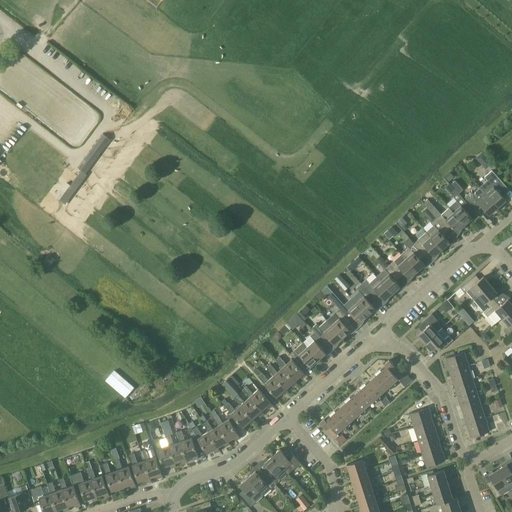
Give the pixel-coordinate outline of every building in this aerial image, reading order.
[(79,167),(87,173),(111,140),(103,134),(79,167)] [(480,188),(485,193),(497,207),(506,200),(495,188),(502,182),(492,170),(484,177),(488,181),(480,188)] [(463,189),(455,180),(450,184),(459,193),(463,189)] [(452,196),(457,192),(449,183),(445,187),(452,196)] [(489,215),(497,207),(485,193),(476,200),(470,193),(465,198),(477,211),(482,207),(489,215)] [(461,197),(449,208),(464,225),(472,218),(468,213),(472,209),(461,197)] [(423,204),(428,209),(433,205),(428,199),(423,204)] [(436,219),(447,231),(452,227),(456,232),(464,225),(449,208),(436,219)] [(434,225),(426,232),(441,249),(449,242),(443,235),(447,231),(436,219),(432,223),(434,225)] [(414,243),(425,255),(429,251),(434,256),(441,249),(426,232),(414,243)] [(425,255),(414,243),(401,254),(417,271),(425,264),(420,259),(425,255)] [(401,254),(389,265),(400,277),(404,273),(409,278),(417,271),(401,254)] [(56,260),(51,256),(45,262),(50,267),(56,260)] [(377,276),(392,293),(400,286),(395,281),(400,277),(389,265),(377,276)] [(334,278),(344,288),(347,285),(337,275),(334,278)] [(472,299),(490,284),(483,276),(479,280),(475,275),(460,288),(464,293),(466,292),(472,299)] [(362,284),(364,287),(375,300),(380,295),(384,300),(392,293),(377,276),(369,283),(366,280),(362,284)] [(483,312),(496,301),(492,297),(497,293),(490,284),(472,299),(483,312)] [(351,298),(367,316),(375,309),(370,304),(375,300),(364,287),(359,291),(351,298)] [(351,298),(339,309),(350,322),(355,318),(359,323),(367,316),(351,298)] [(496,323),(502,318),(511,309),(511,304),(508,299),(500,306),(496,301),(483,312),(487,317),(489,315),(496,323)] [(444,310),(451,306),(447,300),(440,305),(444,310)] [(462,307),(456,312),(467,325),(473,320),(462,307)] [(327,320),(331,325),(342,338),(350,331),(346,326),(350,322),(339,309),(327,320)] [(511,309),(502,318),(508,326),(504,330),(508,335),(511,331),(511,309)] [(301,327),(305,324),(296,313),(285,322),(291,329),(298,323),(301,327)] [(437,332),(432,326),(438,320),(431,313),(419,325),(418,328),(422,331),(418,335),(425,343),(437,332)] [(342,338),(331,325),(327,320),(319,327),(317,324),(312,329),(315,332),(326,344),(330,340),(335,345),(342,338)] [(442,328),(437,332),(425,343),(432,351),(436,347),(440,351),(453,340),(442,328)] [(315,332),(302,343),(318,360),(326,353),(321,348),(326,344),(315,332)] [(318,360),(302,343),(295,350),(290,354),(301,366),(305,362),(310,367),(318,360)] [(449,368),(467,362),(464,352),(445,358),(449,368)] [(282,367),(294,381),(299,376),(302,379),(306,375),(303,373),(304,372),(292,359),(286,364),(279,356),(276,360),(282,367)] [(398,378),(400,381),(404,377),(389,360),(384,364),(386,366),(371,380),(326,420),(324,418),(319,423),(334,439),(339,435),(337,433),(382,392),(398,378)] [(470,372),(467,362),(449,368),(452,378),(470,372)] [(297,383),(294,381),(282,367),(277,372),(270,364),(267,368),(273,375),(286,389),(291,384),(293,387),(297,383)] [(124,397),(134,387),(114,369),(105,379),(124,397)] [(288,391),(286,389),(273,375),(268,380),(262,372),(258,376),(264,383),(264,384),(276,397),(282,392),(284,395),(288,391)] [(473,382),(470,372),(452,378),(455,388),(473,382)] [(477,392),(473,382),(455,388),(458,398),(477,392)] [(249,397),(261,410),(266,406),(269,409),(273,405),(270,402),(258,389),(253,394),(246,386),(242,390),(249,397)] [(480,403),(477,392),(458,398),(462,409),(480,403)] [(264,413),(261,410),(249,397),(244,402),(237,394),(233,398),(240,405),(252,418),(257,414),(260,417),(264,413)] [(231,413),(240,423),(243,427),(248,422),(251,425),(255,421),(252,418),(240,405),(235,410),(228,402),(224,406),(231,413)] [(483,412),(480,403),(462,409),(464,417),(483,412)] [(414,427),(432,421),(428,407),(409,413),(414,427)] [(483,412),(464,417),(468,427),(486,421),(483,412)] [(233,427),(240,423),(231,413),(226,416),(228,419),(223,423),(217,414),(213,417),(218,425),(228,441),(233,437),(235,440),(240,438),(238,434),(233,427)] [(230,444),(228,441),(218,425),(212,429),(207,420),(203,423),(208,432),(217,447),(223,443),(225,447),(230,444)] [(418,440),(436,434),(432,421),(414,427),(418,440)] [(489,431),(486,421),(468,427),(471,437),(489,431)] [(133,433),(142,431),(140,423),(132,425),(133,433)] [(169,424),(162,426),(165,436),(173,433),(169,424)] [(219,450),(217,447),(208,432),(202,435),(197,427),(192,429),(196,435),(198,438),(202,446),(207,453),(213,450),(215,453),(219,450)] [(180,441),(186,458),(192,456),(193,460),(198,458),(197,454),(196,450),(202,446),(198,438),(196,435),(192,437),(185,440),(181,430),(176,432),(180,442),(180,441)] [(187,462),(186,458),(180,441),(180,442),(173,444),(170,434),(165,436),(168,446),(175,462),(181,460),(182,464),(187,462)] [(422,453),(441,447),(436,434),(418,440),(422,453)] [(175,462),(168,446),(162,448),(159,438),(154,440),(157,449),(157,450),(163,466),(170,464),(171,468),(176,466),(175,462)] [(441,447),(422,453),(426,467),(445,461),(441,447)] [(140,451),(144,460),(151,481),(150,477),(156,475),(158,479),(163,477),(161,473),(155,456),(149,459),(145,449),(140,451)] [(272,456),(288,473),(288,474),(300,463),(289,450),(284,454),(280,449),(272,456)] [(151,481),(144,460),(137,463),(134,453),(129,455),(132,464),(138,481),(145,479),(146,483),(151,481)] [(406,488),(395,455),(389,457),(398,485),(395,486),(397,491),(406,488)] [(264,472),(275,484),(288,473),(272,456),(264,463),(269,468),(264,472)] [(114,460),(117,470),(123,486),(129,484),(131,488),(136,486),(134,483),(135,483),(129,466),(122,468),(119,458),(114,460)] [(350,474),(366,469),(363,459),(347,464),(350,474)] [(119,492),(124,490),(123,486),(117,470),(111,472),(107,462),(102,464),(106,474),(111,491),(118,488),(119,492)] [(507,464),(498,469),(510,490),(511,488),(511,468),(510,470),(507,464)] [(91,479),(96,496),(103,494),(104,497),(109,496),(108,492),(102,475),(95,477),(92,468),(87,469),(91,479)] [(353,484),(369,479),(366,469),(350,474),(353,484)] [(510,490),(498,469),(489,475),(492,480),(487,484),(496,498),(501,495),(510,490)] [(430,484),(446,479),(443,470),(427,475),(430,484)] [(247,478),(263,495),(275,484),(264,472),(260,476),(255,471),(247,478)] [(74,485),(75,487),(80,485),(85,500),(91,498),(93,501),(98,500),(96,496),(91,479),(84,481),(81,472),(70,476),(73,485),(74,485)] [(58,479),(62,489),(68,506),(75,504),(76,507),(81,505),(80,502),(75,487),(74,485),(73,485),(67,487),(63,478),(58,479)] [(263,495),(247,478),(240,485),(244,490),(239,494),(251,506),(263,495)] [(356,494),(372,489),(369,479),(353,484),(356,494)] [(433,494),(449,489),(446,479),(430,484),(433,494)] [(51,493),(57,510),(63,508),(64,511),(69,509),(68,506),(62,489),(55,491),(52,482),(47,483),(50,493),(51,493)] [(0,491),(1,495),(2,498),(8,496),(9,496),(4,483),(0,484),(0,491)] [(23,493),(9,498),(11,504),(13,511),(14,511),(28,507),(25,498),(30,497),(26,485),(21,487),(23,493)] [(51,493),(50,493),(44,495),(41,486),(30,489),(34,501),(40,499),(44,511),(50,511),(52,511),(51,511),(57,511),(57,510),(51,493)] [(359,504),(375,498),(372,489),(356,494),(359,504)] [(453,499),(449,489),(433,494),(437,504),(441,503),(453,499)] [(302,493),(293,499),(300,511),(309,505),(302,493)] [(404,505),(410,503),(408,494),(401,496),(404,505)] [(0,511),(7,511),(5,506),(11,504),(9,498),(8,496),(2,498),(1,495),(0,495),(0,511)] [(443,511),(444,511),(460,507),(457,497),(453,499),(441,503),(443,511)] [(361,511),(366,511),(378,508),(375,498),(359,504),(361,511)] [(206,511),(206,509),(212,507),(210,501),(194,506),(196,511),(195,511),(206,511)]
